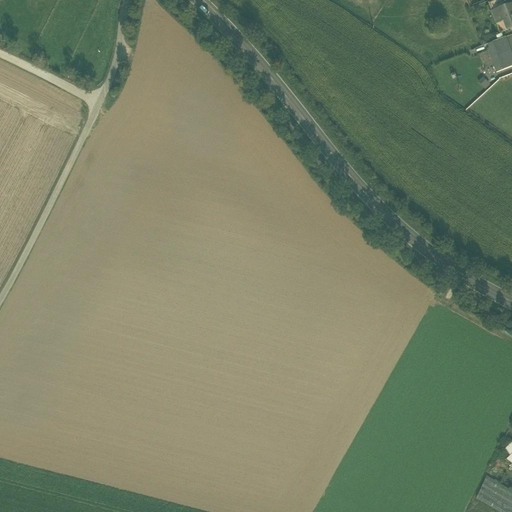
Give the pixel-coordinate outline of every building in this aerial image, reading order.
[(498,0),(489,4),(492,12),(502,8),(498,0)] [(504,22),(507,31),(511,29),(511,28),(511,4),(502,8),(492,12),(496,25),(504,22)] [(505,38),(493,42),(504,70),(511,67),(511,57),(505,38)] [(497,73),(504,70),(493,42),(486,45),(496,72),(496,73),(497,73)] [(476,499),(498,511),(511,511),(511,490),(487,475),(476,499)]
